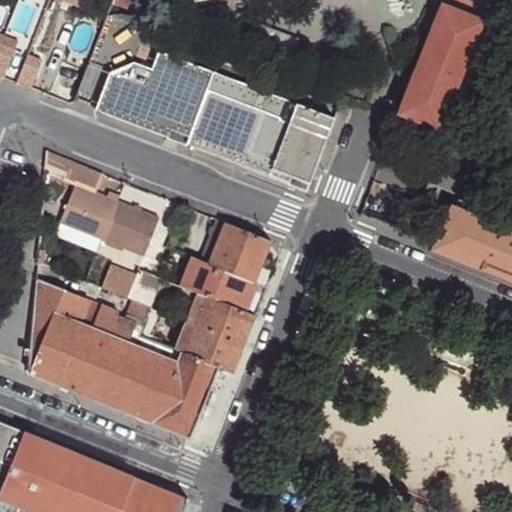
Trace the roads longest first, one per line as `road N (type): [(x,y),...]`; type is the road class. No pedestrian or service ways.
road 1 (residential): [(319,232),(5,101)]
road 2 (residential): [(319,232),(211,484)]
road 3 (residential): [(0,399),(211,484)]
road 4 (residential): [(511,312),(319,232)]
